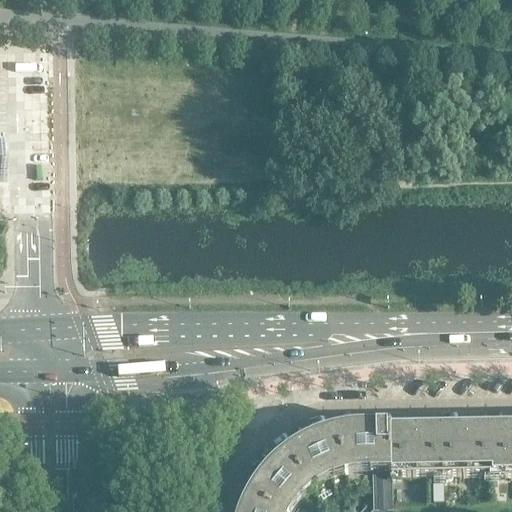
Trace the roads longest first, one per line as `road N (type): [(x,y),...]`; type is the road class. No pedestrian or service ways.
road 1 (secondary): [(430,333),(329,326),(34,330)]
road 2 (secondary): [(65,378),(196,369),(430,333)]
road 3 (residential): [(217,511),(246,450),(296,416),(511,404)]
road 4 (secondary): [(34,378),(38,511)]
road 5 (secondary): [(66,511),(65,378)]
